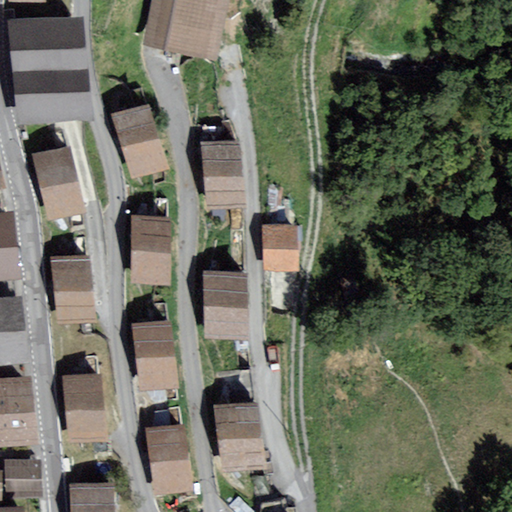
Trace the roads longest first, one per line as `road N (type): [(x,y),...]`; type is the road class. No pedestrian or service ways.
road 1 (residential): [(149,511),(119,339),(114,177),(81,0)]
road 2 (track): [(297,496),(304,456),(296,418),(301,309),(316,160),(305,66),(321,0)]
road 3 (residential): [(0,84),(45,340),(56,511)]
